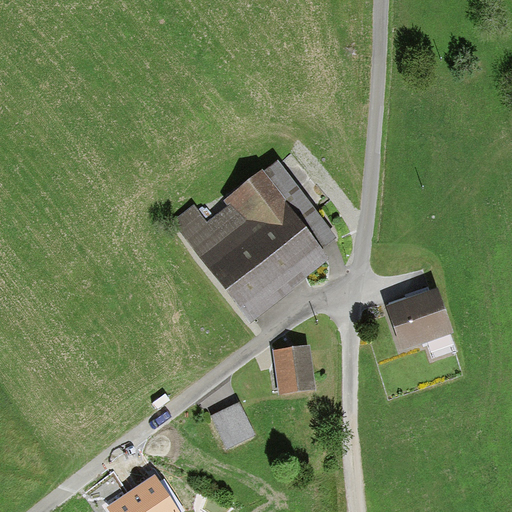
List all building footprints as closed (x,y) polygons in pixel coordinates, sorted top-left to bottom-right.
[(272,175),(177,241),(245,339),(340,273),(272,175)] [(431,296),(389,313),(410,365),(452,349),(431,296)] [(315,350),(272,354),(277,400),(320,396),(315,350)] [(240,410),(214,422),(230,458),(256,447),(240,410)] [(157,511),(126,477),(85,511),(157,511)]
